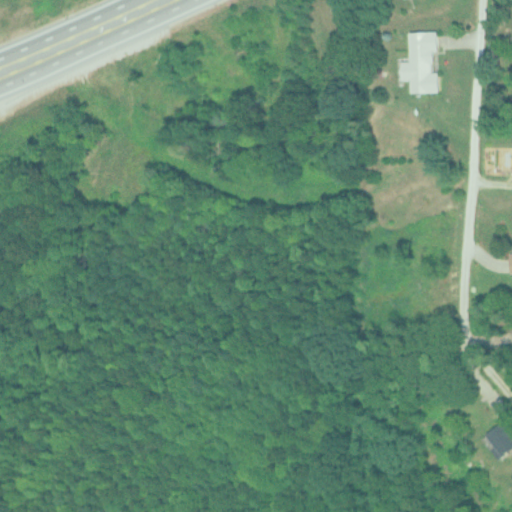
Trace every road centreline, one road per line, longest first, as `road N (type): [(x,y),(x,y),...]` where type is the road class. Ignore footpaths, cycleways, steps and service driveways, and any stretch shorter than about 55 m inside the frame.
road 1 (residential): [(480,0),(464,324),(469,343),(511,395)]
road 2 (trunk): [(124,0),(0,54)]
